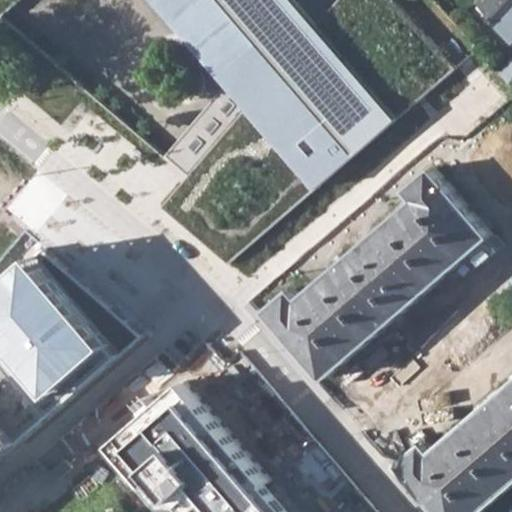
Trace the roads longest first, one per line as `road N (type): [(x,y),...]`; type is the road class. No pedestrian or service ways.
road 1 (residential): [(0,118),(234,317)]
road 2 (residential): [(0,506),(234,317)]
road 3 (residential): [(234,317),(397,511)]
